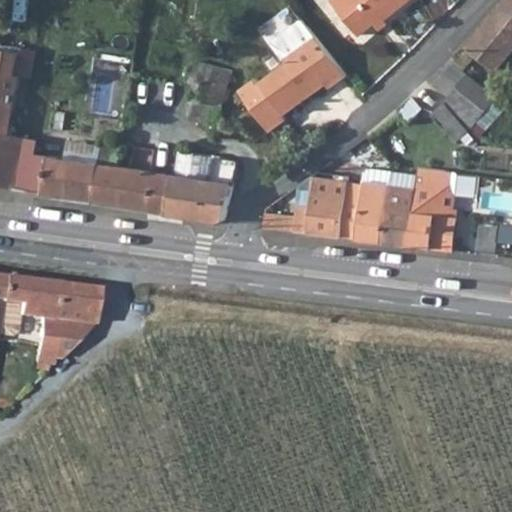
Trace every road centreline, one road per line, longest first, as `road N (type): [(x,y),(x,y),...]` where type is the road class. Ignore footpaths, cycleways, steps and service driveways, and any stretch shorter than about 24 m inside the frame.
road 1 (unclassified): [(240,266),(253,210),(365,125),(494,0)]
road 2 (secondary): [(240,266),(511,300)]
road 3 (secondary): [(0,231),(240,266)]
